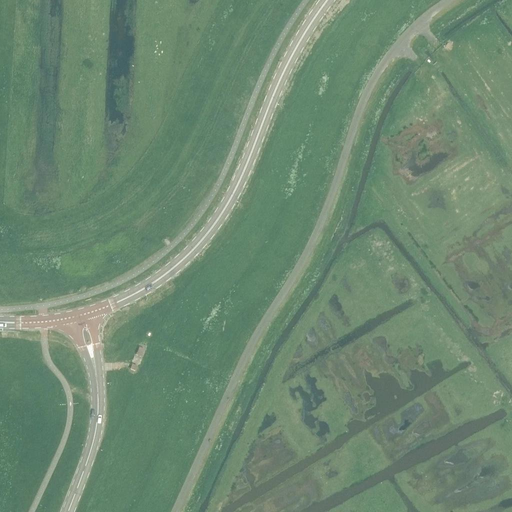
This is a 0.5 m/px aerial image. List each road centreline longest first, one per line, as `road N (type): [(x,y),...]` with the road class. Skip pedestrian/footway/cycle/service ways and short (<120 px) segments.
road 1 (unclassified): [(174,511),(254,338),(340,192),(376,81),(416,29),(459,0)]
road 2 (secondary): [(81,316),(159,280),(208,229),(237,184),(292,53),(327,0)]
road 3 (track): [(225,0),(156,140),(129,175),(90,204),(45,219),(15,220),(0,205)]
road 4 (tertiary): [(69,511),(97,438),(100,396),(81,316)]
road 5 (track): [(0,150),(9,0)]
